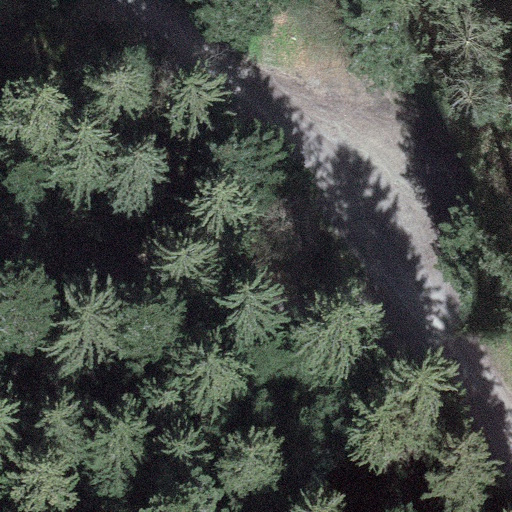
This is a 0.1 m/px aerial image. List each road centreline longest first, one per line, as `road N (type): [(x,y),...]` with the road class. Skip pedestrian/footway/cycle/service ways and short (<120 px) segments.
road 1 (track): [(511,452),(339,188),(159,0)]
road 2 (track): [(0,256),(210,293),(443,355)]
